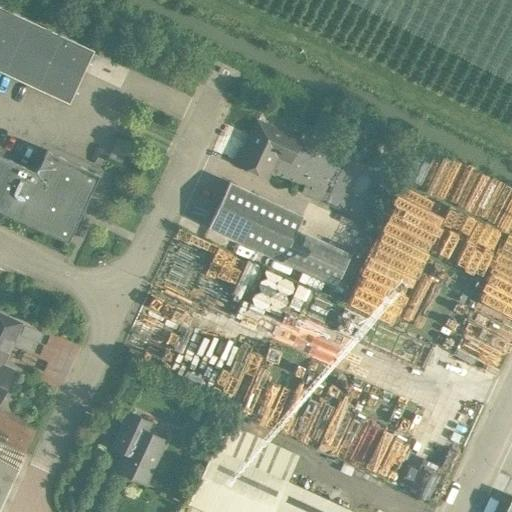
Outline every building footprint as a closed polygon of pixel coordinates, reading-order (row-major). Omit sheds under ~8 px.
[(0,6),(0,71),(68,103),(93,50),(0,6)] [(289,161),(298,140),(257,121),(237,162),(266,176),(277,153),(279,154),(280,152),(290,156),(288,161),(289,161)] [(0,155),(0,210),(66,242),(98,175),(46,150),(36,172),(0,155)] [(493,192),(498,181),(444,155),(427,190),(446,200),(455,182),(471,190),(474,183),(493,192)] [(350,253),(296,228),(302,216),(228,182),(208,226),(335,285),(350,253)] [(334,304),(384,325),(426,224),(439,229),(433,243),(460,255),(467,238),(464,237),(473,216),(429,197),(425,206),(382,188),(334,304)] [(266,256),(263,263),(285,272),(288,265),(266,256)] [(0,365),(0,357),(2,353),(5,354),(19,323),(0,314),(0,391),(10,370),(0,365)] [(129,348),(124,358),(135,363),(140,353),(129,348)] [(128,443),(115,469),(145,483),(165,440),(146,432),(150,423),(127,412),(115,438),(128,443)] [(354,511),(286,481),(298,455),(224,422),(213,447),(187,503),(207,511),(354,511)]
